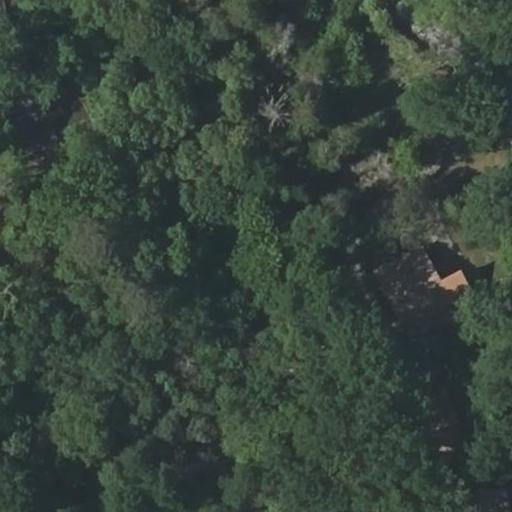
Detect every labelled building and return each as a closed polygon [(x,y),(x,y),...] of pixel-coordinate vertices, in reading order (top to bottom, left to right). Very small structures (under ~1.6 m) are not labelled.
[(439,282),(421,248),(410,253),(428,287),(439,282)] [(470,293),(459,271),(439,282),(428,287),(410,253),(377,271),(406,327),(423,318),(470,293)] [(411,336),(427,327),(423,318),(406,327),(411,336)] [(416,456),(400,420),(391,424),(407,460),(416,456)] [(471,511),(507,511),(506,487),(470,489),(471,511)]
